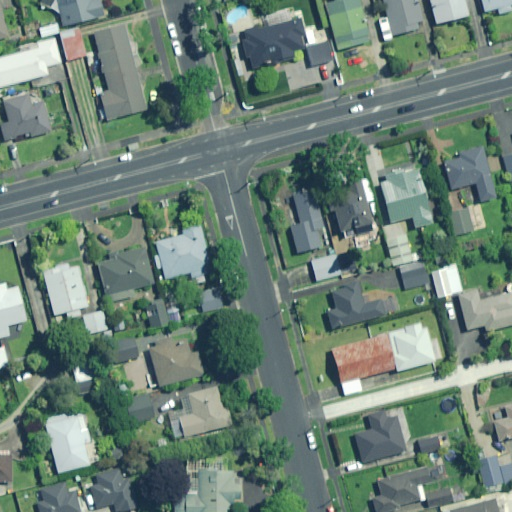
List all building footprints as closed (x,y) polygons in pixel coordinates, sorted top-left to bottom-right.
[(0,0),(0,40),(9,38),(7,32),(18,29),(10,1),(0,3),(0,0)] [(57,0),(63,26),(102,18),(98,0),(57,0)] [(358,0),(323,0),(337,50),(370,42),(358,0)] [(381,0),(386,17),(377,20),(383,40),(426,28),(419,2),(418,0),(381,0)] [(468,17),(463,0),(428,0),(435,26),(468,17)] [(498,16),(511,12),(511,11),(511,7),(511,6),(511,0),(480,0),(484,13),(497,10),(498,16)] [(246,41),(242,42),(248,69),(293,59),(292,53),(302,51),(295,22),(244,33),(246,41)] [(38,31),(40,40),(58,35),(55,26),(38,31)] [(145,112),(123,26),(93,34),(108,92),(99,95),(106,122),(145,112)] [(327,28),(305,34),(308,47),(330,42),(327,28)] [(80,32),(60,36),(67,62),(86,58),(80,32)] [(0,86),(46,76),(44,69),(60,66),(54,40),(38,43),(40,50),(0,59),(0,86)] [(31,106),(28,96),(3,102),(8,124),(0,125),(0,126),(4,142),(28,136),(29,139),(51,134),(44,103),(31,106)] [(458,155),(459,160),(444,163),(450,191),(475,185),(479,203),(496,200),(489,169),(488,166),(484,149),(458,155)] [(511,155),(502,158),(509,184),(511,182),(511,155)] [(425,200),(418,171),(379,180),(389,224),(411,219),(414,230),(433,225),(431,217),(435,216),(431,198),(425,200)] [(374,234),(363,180),(327,188),(337,233),(354,230),(355,238),(374,234)] [(321,230),(313,195),(290,200),(297,226),(290,228),(296,255),(320,249),(316,231),(321,230)] [(476,216),(474,208),(448,215),(454,238),(480,231),(476,216)] [(190,275),(193,287),(205,285),(203,276),(211,275),(200,228),(182,232),(183,237),(155,243),(164,281),(190,275)] [(407,232),(383,237),(390,269),(414,264),(407,232)] [(153,286),(144,249),(117,256),(118,259),(97,265),(104,294),(107,293),(110,304),(134,298),(133,291),(153,286)] [(345,255),(311,265),(316,284),(351,273),(345,255)] [(68,271),(67,266),(42,273),(54,317),(90,307),(79,268),(68,271)] [(421,266),(399,271),(404,293),(425,288),(421,266)] [(455,267),(430,272),(436,299),(461,294),(455,267)] [(331,292),(336,311),(326,313),(331,332),(385,318),(381,300),(364,304),(359,285),(331,292)] [(0,340),(3,339),(9,338),(6,327),(15,325),(25,323),(17,290),(7,292),(6,286),(0,287),(0,340)] [(223,309),(219,290),(198,295),(202,314),(223,309)] [(511,291),(480,300),(479,294),(458,299),(466,334),(482,330),(483,335),(511,327),(511,291)] [(170,326),(164,301),(145,305),(150,331),(170,326)] [(101,311),(81,317),(87,337),(106,331),(101,311)] [(423,323),(325,349),(338,397),(361,391),(356,381),(433,360),(423,323)] [(133,338),(101,347),(107,368),(139,358),(133,338)] [(159,388),(204,377),(198,354),(191,355),(187,341),(149,351),(159,388)] [(5,349),(0,350),(0,369),(11,367),(5,349)] [(87,358),(64,363),(60,362),(49,400),(74,407),(77,397),(93,394),(87,358)] [(222,409),(216,388),(179,397),(183,411),(167,415),(174,441),(231,427),(226,408),(222,409)] [(154,419),(148,395),(123,402),(129,426),(154,419)] [(511,409),(505,411),(507,421),(494,424),(499,443),(511,439),(511,409)] [(385,421),(383,414),(368,418),(371,430),(354,435),(362,467),(382,461),(384,467),(402,462),(399,452),(405,451),(396,418),(385,421)] [(65,422),(63,416),(43,421),(57,475),(89,466),(83,443),(89,441),(83,418),(65,422)] [(437,440),(416,445),(419,458),(440,453),(437,440)] [(125,454),(123,447),(109,450),(111,457),(125,454)] [(0,484),(12,484),(12,457),(0,456),(0,484)] [(495,458),(477,463),(485,490),(503,485),(495,458)] [(224,472),(224,462),(185,461),(184,499),(174,499),(173,511),(230,511),(231,502),(241,502),(242,473),(224,472)] [(127,511),(136,510),(126,468),(94,476),(97,486),(90,488),(95,511),(107,511),(107,507),(114,506),(115,511),(127,511)] [(432,485),(427,468),(376,483),(380,497),(372,500),(374,511),(396,511),(399,511),(398,508),(424,501),(420,488),(432,485)] [(36,504),(38,511),(80,511),(75,492),(67,494),(65,484),(40,491),(43,502),(36,504)] [(452,489),(424,497),(428,511),(456,503),(452,489)] [(450,511),(499,511),(496,499),(450,511)]
